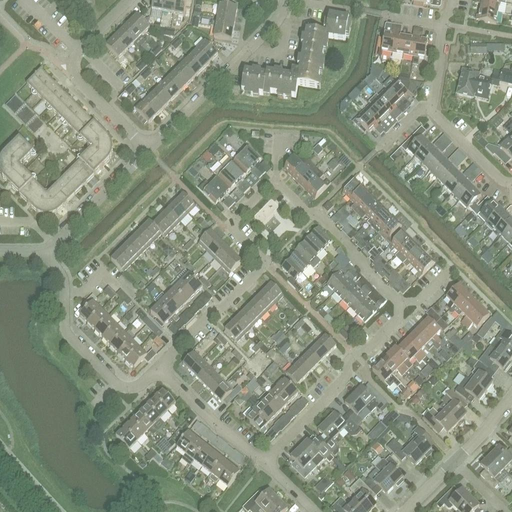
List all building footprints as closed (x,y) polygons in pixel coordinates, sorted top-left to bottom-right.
[(162,12),(164,0),(153,0),(152,10),(162,12)] [(173,14),(175,0),(164,0),(162,12),(173,14)] [(186,0),(175,0),(173,14),(184,16),(186,0)] [(435,0),(440,1),(440,0),(411,0),(412,2),(413,3),(413,7),(423,9),(424,4),(429,5),(430,0),(435,0)] [(498,14),(499,3),(480,0),(479,0),(479,5),(481,5),(480,11),(498,14)] [(219,6),(217,17),(235,20),(237,9),(219,6)] [(496,25),(498,14),(480,11),(479,17),(477,16),(476,23),(480,23),(481,22),(496,25)] [(137,16),(129,24),(142,37),(149,29),(137,16)] [(345,42),(349,20),(329,16),(328,23),(325,22),(324,29),(327,29),(326,36),(326,38),(345,42)] [(233,30),(235,20),(217,17),(216,22),(212,22),(211,26),(233,30)] [(142,37),(129,24),(121,31),(134,44),(142,37)] [(392,54),(397,26),(392,25),(391,35),(385,34),(381,52),(392,54)] [(231,41),(233,30),(211,26),(211,27),(216,27),(214,38),(231,41)] [(402,61),(406,38),(400,37),(402,27),(397,26),(392,54),(402,56),(401,60),(402,61)] [(414,58),(418,30),(414,29),(412,39),(406,38),(402,61),(403,61),(404,56),(414,58)] [(421,41),(423,31),(418,30),(414,58),(412,65),(418,66),(419,59),(424,60),(425,58),(429,59),(432,44),(427,43),(427,42),(421,41)] [(134,44),(121,31),(114,39),(126,52),(134,44)] [(185,32),(182,35),(186,40),(190,36),(185,32)] [(322,57),(326,38),(326,36),(307,32),(305,39),(303,38),(302,45),(304,45),(303,54),(322,57)] [(126,52),(114,39),(106,47),(118,60),(126,52)] [(179,47),(174,43),(171,46),(175,51),(179,47)] [(205,43),(197,51),(210,63),(218,55),(205,43)] [(157,46),(154,49),(159,54),(162,50),(157,46)] [(470,46),(470,55),(486,55),(486,46),(470,46)] [(210,63),(197,51),(190,58),(202,71),(210,63)] [(319,79),(322,57),(303,54),(302,60),(299,60),(298,66),(301,66),(299,73),(299,75),(319,79)] [(163,62),(159,58),(155,61),(160,66),(163,62)] [(202,71),(190,58),(182,66),(194,78),(202,71)] [(194,78),(182,66),(174,73),(187,86),(194,78)] [(502,71),(501,73),(495,71),(492,81),(479,77),(479,75),(473,99),(474,97),(488,101),(491,86),(498,88),(500,83),(511,85),(511,67),(510,74),(502,71)] [(36,94),(50,80),(41,71),(27,85),(36,94)] [(266,76),(260,75),(261,72),(254,71),(254,74),(245,72),(241,92),(263,96),(264,93),(263,93),(266,76)] [(473,99),(479,75),(463,71),(457,95),(473,99)] [(285,97),(288,77),(282,76),(282,73),(276,72),(276,75),(267,73),(266,76),(263,93),(264,93),(285,97)] [(317,90),(319,79),(299,75),(299,73),(292,72),(291,77),(288,77),(285,97),(296,98),(298,86),(317,90)] [(187,86),(174,73),(167,81),(179,94),(187,86)] [(65,95),(50,80),(36,94),(51,110),(65,95)] [(179,94),(167,81),(159,89),(172,101),(179,94)] [(394,82),(387,90),(399,103),(404,99),(411,106),(414,102),(394,82)] [(424,89),(425,85),(409,82),(408,91),(415,99),(424,89)] [(133,93),(128,88),(125,92),(129,96),(133,93)] [(172,101),(159,89),(151,96),(164,109),(172,101)] [(395,107),(399,103),(387,90),(379,98),(399,118),(402,114),(395,107)] [(80,110),(65,95),(51,110),(66,125),(80,110)] [(399,118),(379,98),(376,95),(368,103),(371,105),(384,118),(388,114),(395,121),(399,118)] [(164,109),(151,96),(144,104),(156,117),(164,109)] [(14,115),(24,105),(15,97),(5,106),(14,115)] [(156,117),(144,104),(136,112),(148,124),(156,117)] [(380,123),(384,118),(371,105),(364,113),(384,133),(386,135),(389,132),(380,123)] [(25,126),(35,117),(26,108),(16,117),(25,126)] [(96,126),(80,110),(66,125),(82,140),(96,126)] [(384,133),(364,113),(356,121),(355,120),(352,123),(365,135),(367,132),(369,134),(373,129),(380,136),(384,133)] [(34,135),(44,126),(37,119),(27,128),(34,135)] [(511,121),(503,129),(511,138),(508,142),(511,146),(511,121)] [(109,140),(107,137),(96,126),(82,140),(91,150),(113,150),(112,147),(112,145),(111,142),(109,140)] [(415,158),(429,144),(421,136),(417,140),(415,138),(412,141),(410,139),(405,144),(409,149),(407,150),(415,158)] [(19,139),(4,154),(2,157),(1,159),(0,161),(0,167),(20,167),(34,154),(19,139)] [(511,146),(508,142),(501,149),(488,146),(485,149),(493,157),(494,155),(501,162),(506,158),(510,162),(511,161),(511,146)] [(422,165),(441,147),(437,143),(432,147),(429,144),(415,158),(422,165)] [(315,154),(321,148),(318,146),(312,151),(315,154)] [(430,173),(444,159),(441,156),(445,151),(441,147),(422,165),(430,173)] [(249,148),(241,155),(262,176),(265,173),(257,164),(261,160),(249,148)] [(323,151),(321,148),(315,154),(318,157),(323,151)] [(112,153),(113,150),(91,150),(80,162),(94,176),(107,163),(109,161),(111,159),(112,156),(112,153)] [(292,177),(308,160),(301,153),(297,157),(284,169),(292,177)] [(262,176),(241,155),(233,163),(246,176),(250,172),(258,180),(262,176)] [(437,180),(456,162),(452,157),(447,162),(444,159),(430,173),(437,180)] [(246,176),(233,163),(229,159),(221,166),(238,183),(247,192),(250,188),(242,180),(246,176)] [(299,185),(316,168),(308,160),(292,177),(299,185)] [(330,169),(336,164),(333,161),(328,167),(330,169)] [(75,196),(94,176),(80,162),(60,181),(75,196)] [(444,188),(459,174),(455,171),(460,166),(456,162),(437,180),(444,188)] [(339,166),(336,164),(330,169),(333,172),(339,166)] [(238,183),(221,166),(214,174),(218,178),(231,191),(235,187),(243,195),(247,192),(238,183)] [(20,168),(20,167),(0,167),(0,173),(1,176),(2,178),(4,180),(21,198),(36,184),(20,168)] [(307,193),(320,180),(324,176),(316,168),(299,185),(307,193)] [(452,195),(471,176),(466,172),(462,177),(459,174),(444,188),(452,195)] [(459,203),(473,189),(470,185),(475,181),(471,176),(452,195),(459,203)] [(231,191),(218,178),(210,186),(223,199),(226,201),(231,207),(235,203),(227,195),(231,191)] [(307,193),(315,200),(331,184),(327,181),(324,184),(320,180),(307,193)] [(350,201),(363,188),(355,180),(343,193),(350,201)] [(60,210),(75,196),(60,181),(47,195),(47,216),(50,215),(53,215),(55,214),(58,212),(60,210)] [(223,199),(210,186),(206,182),(198,189),(215,206),(223,199)] [(47,216),(47,195),(36,184),(21,198),(34,210),(36,212),(38,213),(41,215),(44,215),(47,216)] [(358,208),(371,196),(363,188),(350,201),(354,205),(351,208),(354,212),(358,208)] [(481,196),(473,189),(459,203),(467,210),(469,208),(473,213),(476,209),(478,207),(476,205),(479,203),(477,200),(481,196)] [(184,196),(176,203),(188,215),(196,207),(184,196)] [(366,216),(378,203),(371,196),(358,208),(354,212),(358,215),(361,212),(366,216)] [(231,207),(226,201),(222,205),(228,210),(231,207)] [(487,223),(501,209),(493,201),(489,205),(487,203),(484,206),(482,204),(478,207),(476,209),(473,213),(477,217),(479,215),(486,223),(487,223)] [(188,215),(176,203),(168,211),(180,223),(188,215)] [(327,213),(333,207),(329,203),(323,209),(327,213)] [(370,226),(386,211),(378,203),(366,216),(370,220),(367,223),(370,226)] [(494,230),(508,216),(501,209),(487,223),(486,223),(484,224),(492,232),(494,230)] [(180,223),(168,211),(160,219),(172,231),(180,223)] [(381,231),(394,219),(386,211),(370,226),(378,234),(379,234),(381,231)] [(356,228),(362,223),(356,216),(350,222),(356,228)] [(501,238),(511,227),(511,220),(508,216),(494,230),(501,238)] [(340,226),(346,220),(343,218),(338,223),(340,226)] [(172,231),(160,219),(153,226),(161,235),(165,238),(172,231)] [(403,233),(399,229),(401,227),(394,219),(381,231),(379,234),(391,246),(403,233)] [(343,229),(349,223),(346,220),(340,226),(343,229)] [(161,235),(153,226),(150,223),(142,231),(154,243),(161,235)] [(509,245),(511,241),(511,227),(501,238),(509,245)] [(318,229),(310,237),(324,250),(331,243),(318,229)] [(356,241),(365,231),(363,229),(353,239),(356,241)] [(154,243),(142,231),(134,238),(146,250),(154,243)] [(358,244),(364,238),(361,236),(366,231),(365,231),(356,241),(358,244)] [(206,252),(218,240),(210,233),(198,244),(206,252)] [(399,253),(411,241),(403,233),(391,246),(388,249),(392,253),(395,250),(399,253)] [(324,250),(310,237),(303,245),(316,258),(324,250)] [(146,250),(134,238),(127,246),(138,258),(146,250)] [(214,260),(226,248),(218,240),(206,252),(214,260)] [(403,264),(419,248),(411,241),(399,253),(403,258),(400,261),(403,264)] [(316,258),(303,245),(295,252),(297,254),(297,253),(309,265),(310,267),(313,269),(320,262),(316,258)] [(138,258),(127,246),(119,253),(131,265),(138,258)] [(221,268),(233,256),(226,248),(214,260),(221,268)] [(371,257),(377,251),(374,248),(368,254),(371,257)] [(414,269),(427,256),(419,248),(403,264),(407,268),(410,265),(414,269)] [(131,265),(119,253),(111,261),(123,273),(131,265)] [(297,253),(297,254),(289,261),(302,274),(310,267),(309,265),(297,253)] [(335,262),(339,266),(335,269),(340,273),(349,264),(350,263),(342,255),(335,262)] [(241,263),(233,256),(221,268),(229,275),(241,263)] [(434,264),(427,256),(414,269),(418,273),(415,276),(419,280),(434,264)] [(382,260),(380,257),(372,265),(375,268),(382,260)] [(295,282),(302,274),(289,261),(282,269),(291,278),(287,282),(299,293),(303,289),(295,282)] [(178,275),(183,272),(179,266),(174,269),(178,275)] [(387,280),(395,272),(392,270),(385,277),(387,280)] [(334,294),(353,275),(350,271),(343,279),(339,274),(337,276),(327,286),(334,294)] [(398,275),(395,272),(387,280),(390,283),(398,275)] [(189,275),(181,283),(195,296),(203,288),(189,275)] [(330,279),(326,275),(322,279),(326,283),(330,279)] [(354,289),(350,285),(357,278),(353,275),(334,294),(342,301),(354,289)] [(423,276),(419,279),(426,287),(430,284),(423,276)] [(410,288),(403,280),(395,288),(403,296),(410,288)] [(195,296),(181,283),(174,290),(187,304),(195,296)] [(271,285),(263,293),(275,305),(283,297),(271,285)] [(349,309),(368,290),(365,286),(358,293),(354,289),(342,301),(349,309)] [(449,311),(466,294),(458,286),(446,299),(451,303),(446,308),(449,311)] [(187,304),(174,290),(166,298),(179,311),(187,304)] [(369,304),(365,300),(372,293),(368,290),(349,309),(357,316),(369,304)] [(124,303),(128,298),(121,291),(116,295),(121,299),(116,304),(120,307),(124,303)] [(212,298),(207,293),(203,296),(208,301),(210,301),(212,298)] [(275,305),(263,293),(256,301),(268,313),(275,305)] [(179,311),(166,298),(162,294),(155,302),(158,306),(172,319),(179,311)] [(458,317),(474,302),(466,294),(449,311),(448,313),(450,314),(452,315),(454,313),(458,317)] [(80,316),(85,322),(86,322),(88,324),(101,311),(93,303),(97,300),(92,295),(83,305),(87,309),(80,316)] [(268,313),(256,301),(248,308),(260,320),(268,313)] [(364,324),(383,305),(380,301),(373,308),(369,304),(357,316),(364,324)] [(464,327),(482,310),(474,302),(458,317),(459,317),(462,314),(466,318),(461,323),(464,327)] [(200,310),(195,305),(191,308),(197,314),(199,311),(200,310)] [(172,319),(158,306),(150,313),(157,319),(154,322),(162,329),(164,327),(172,319)] [(197,314),(191,308),(188,311),(193,316),(194,316),(197,314)] [(260,320),(248,308),(241,316),(253,328),(260,320)] [(335,323),(328,315),(320,308),(316,311),(317,312),(324,319),(331,327),(335,323)] [(139,318),(144,314),(140,310),(136,315),(139,318)] [(436,325),(441,320),(431,310),(426,315),(436,325)] [(489,317),(482,310),(464,327),(468,330),(472,325),(477,330),(489,317)] [(95,332),(108,319),(101,311),(88,324),(90,326),(89,326),(95,332)] [(147,318),(144,314),(139,318),(143,322),(147,318)] [(253,328),(241,316),(233,323),(245,335),(253,328)] [(103,339),(116,326),(108,319),(95,332),(101,338),(101,337),(103,339)] [(184,325),(179,320),(176,323),(182,329),(184,326),(184,325)] [(428,320),(420,328),(437,345),(441,342),(436,337),(440,332),(428,320)] [(449,327),(441,320),(436,325),(443,332),(449,327)] [(179,332),(182,329),(176,323),(173,327),(178,332),(179,332)] [(245,335),(233,323),(225,331),(237,343),(245,335)] [(110,347),(124,334),(116,326),(103,339),(105,341),(105,342),(110,347)] [(437,345),(420,328),(413,335),(425,348),(429,352),(433,347),(437,351),(440,348),(437,345)] [(339,335),(346,341),(350,336),(344,330),(339,335)] [(149,339),(154,334),(150,331),(146,335),(149,339)] [(450,341),(454,337),(449,332),(445,336),(450,341)] [(474,337),(471,333),(466,338),(469,342),(474,337)] [(511,340),(511,339),(502,333),(496,341),(496,342),(492,347),(510,362),(511,360),(511,340)] [(118,354),(131,341),(124,334),(110,347),(116,353),(116,352),(118,354)] [(421,352),(425,348),(413,335),(405,343),(422,360),(425,357),(421,352)] [(324,336),(316,343),(328,355),(336,348),(324,336)] [(476,347),(486,352),(490,342),(481,338),(476,347)] [(125,363),(139,349),(131,341),(118,354),(120,356),(120,357),(125,363)] [(276,349),(282,355),(290,348),(284,341),(282,342),(278,347),(276,349)] [(328,355),(316,343),(308,351),(320,363),(328,355)] [(405,343),(398,350),(397,351),(408,361),(407,361),(409,363),(414,359),(419,363),(422,360),(405,343)] [(510,362),(492,347),(487,353),(479,363),(488,369),(493,363),(503,371),(504,370),(505,371),(510,365),(509,363),(510,362)] [(397,351),(398,350),(395,348),(388,356),(405,373),(408,370),(403,365),(407,361),(408,361),(397,351)] [(146,356),(139,349),(125,363),(131,368),(132,368),(134,370),(144,360),(148,364),(156,355),(152,351),(146,356)] [(320,363),(308,351),(301,359),(313,371),(320,363)] [(191,373),(203,361),(195,353),(183,365),(191,373)] [(405,373),(388,356),(380,364),(392,376),(397,372),(401,376),(405,373)] [(313,371),(301,359),(293,366),(305,378),(313,371)] [(198,381),(210,369),(203,361),(191,373),(198,381)] [(488,369),(479,363),(478,362),(473,369),(479,373),(472,382),(466,378),(486,393),(493,384),(483,376),(488,370),(488,369)] [(392,376),(380,364),(372,372),(384,384),(389,388),(393,384),(397,388),(401,385),(392,376)] [(305,378),(293,366),(285,374),(297,386),(305,378)] [(206,388),(218,376),(210,369),(198,381),(206,388)] [(213,396),(226,384),(218,376),(206,388),(213,396)] [(486,393),(466,378),(455,392),(465,400),(468,395),(478,403),(486,393)] [(285,381),(277,389),(290,402),(298,394),(285,381)] [(221,404),(233,392),(226,384),(213,396),(221,404)] [(248,385),(242,390),(247,397),(253,391),(248,385)] [(369,387),(365,391),(361,388),(360,389),(359,388),(353,393),(354,395),(353,396),(366,409),(366,408),(371,413),(376,408),(379,412),(386,404),(369,387)] [(290,402),(277,389),(269,396),(283,410),(290,402)] [(411,396),(408,392),(405,389),(399,395),(405,401),(411,396)] [(176,405),(163,392),(162,391),(156,397),(157,397),(155,400),(168,412),(176,405)] [(468,407),(461,400),(451,391),(441,401),(449,409),(445,413),(457,425),(466,416),(463,413),(468,407)] [(283,410),(269,396),(262,404),(275,418),(283,410)] [(357,417),(366,409),(353,396),(345,405),(354,414),(349,419),(357,427),(363,422),(357,417)] [(305,407),(308,404),(302,398),(299,401),(299,402),(304,407),(305,407)] [(168,412),(155,400),(153,402),(152,401),(147,407),(160,420),(168,412)] [(275,418),(262,404),(254,412),(267,425),(275,418)] [(160,420),(147,407),(141,412),(142,413),(139,415),(152,428),(160,420)] [(457,425),(445,413),(440,417),(433,409),(422,420),(439,436),(444,431),(448,434),(457,425)] [(289,411),(286,413),(293,420),(295,417),(295,416),(290,411),(289,411)] [(185,423),(182,426),(187,430),(197,418),(191,412),(183,422),(185,423)] [(267,425),(254,412),(246,420),(262,435),(266,430),(266,428),(265,427),(267,425)] [(290,422),(293,420),(286,413),(284,416),(284,417),(289,422),(290,422)] [(152,428),(139,415),(137,417),(137,416),(131,422),(145,435),(148,432),(153,436),(157,432),(152,428)] [(357,427),(349,419),(346,421),(345,420),(344,420),(342,422),(334,415),(326,423),(339,435),(344,430),(349,435),(357,427)] [(145,435),(131,422),(126,427),(126,428),(124,430),(137,443),(145,435)] [(197,422),(192,428),(195,431),(195,432),(196,432),(200,426),(200,425),(197,422)] [(318,431),(322,435),(317,440),(335,457),(339,453),(338,446),(333,441),(339,435),(326,423),(325,425),(323,423),(318,429),(319,430),(318,431)] [(180,439),(184,434),(187,430),(182,426),(175,435),(180,439)] [(274,426),(271,429),(277,435),(280,432),(280,431),(275,426),(274,426)] [(277,435),(271,429),(268,431),(268,433),(273,438),(275,438),(277,435)] [(434,445),(427,437),(418,429),(414,433),(415,434),(412,437),(416,442),(411,447),(423,459),(424,458),(426,459),(432,453),(430,452),(431,451),(430,449),(434,445)] [(137,443),(124,430),(122,432),(116,437),(129,451),(137,443)] [(181,460),(197,440),(188,433),(177,448),(185,455),(181,460)] [(209,442),(214,436),(211,434),(210,434),(206,439),(206,440),(209,442)] [(187,470),(194,462),(206,447),(197,440),(181,460),(188,465),(186,468),(186,469),(187,470)] [(415,467),(423,459),(411,447),(406,452),(394,440),(387,448),(401,462),(406,458),(415,467)] [(334,459),(317,443),(313,447),(308,442),(299,450),(312,462),(317,468),(325,459),(329,464),(334,459)] [(167,454),(170,451),(173,448),(168,443),(165,447),(163,448),(163,450),(167,454)] [(202,468),(214,453),(206,447),(194,462),(202,468)] [(226,455),(231,449),(228,447),(227,447),(222,453),(223,453),(226,455)] [(499,448),(490,457),(508,475),(509,475),(504,470),(510,465),(511,467),(511,452),(508,457),(499,448)] [(317,468),(312,462),(299,450),(291,458),(300,467),(296,472),(304,480),(311,473),(317,468)] [(211,475),(222,460),(214,453),(202,468),(211,475)] [(390,457),(385,461),(384,460),(382,460),(375,468),(395,487),(396,486),(397,488),(403,482),(402,480),(403,479),(394,470),(398,466),(390,457)] [(508,475),(490,457),(481,466),(489,475),(484,480),(494,490),(508,475)] [(219,482),(231,467),(222,460),(211,475),(208,479),(216,486),(219,482)] [(239,466),(240,466),(244,469),(248,463),(245,460),(244,460),(239,466)] [(240,474),(231,467),(219,482),(228,489),(240,474)] [(350,467),(342,475),(351,485),(359,478),(350,467)] [(395,487),(375,468),(374,468),(382,475),(374,483),(369,478),(363,484),(370,491),(371,492),(377,487),(386,496),(395,487)] [(196,477),(191,473),(185,480),(190,485),(196,477)] [(323,485),(326,489),(334,482),(330,478),(323,485)] [(370,491),(363,484),(359,481),(350,490),(358,498),(353,503),(362,511),(370,511),(376,506),(366,496),(370,491)] [(458,511),(470,499),(462,491),(460,493),(454,487),(436,506),(440,510),(444,506),(449,511),(453,507),(458,511)] [(267,511),(278,501),(269,492),(260,501),(255,496),(242,509),(245,511),(267,511)] [(362,511),(353,503),(349,507),(341,499),(331,509),(334,511),(362,511)] [(474,511),(479,508),(470,499),(458,511),(457,511),(474,511)] [(285,511),(288,510),(278,501),(267,511),(285,511)]
